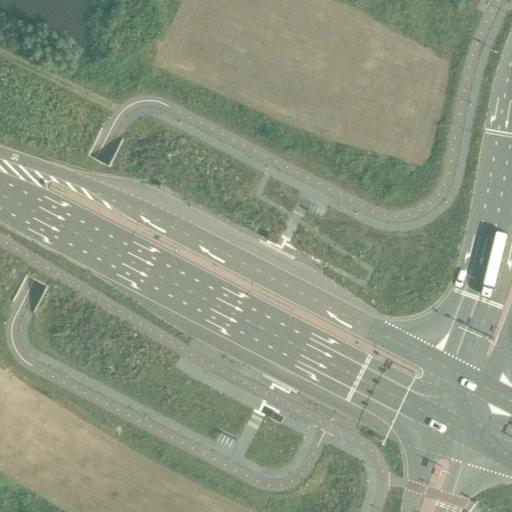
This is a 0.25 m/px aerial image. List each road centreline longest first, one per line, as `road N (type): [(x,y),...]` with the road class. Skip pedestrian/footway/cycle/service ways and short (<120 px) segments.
road 1 (secondary): [(449,370),(138,207),(0,156)]
road 2 (secondary): [(0,191),(434,416)]
road 3 (tertiary): [(511,124),(491,247),(449,370)]
